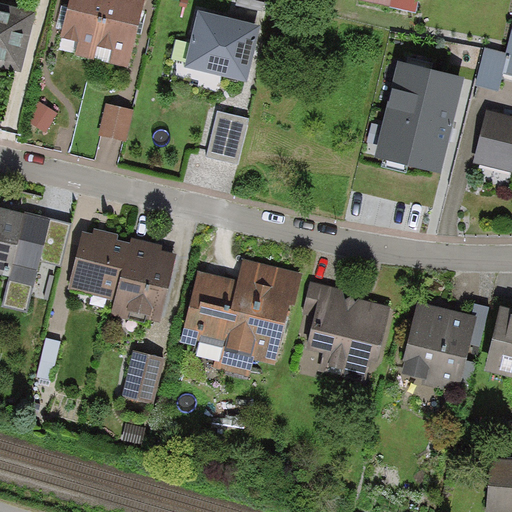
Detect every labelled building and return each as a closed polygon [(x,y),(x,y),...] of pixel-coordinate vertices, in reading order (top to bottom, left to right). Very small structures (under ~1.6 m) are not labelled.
[(108,0),(70,0),(62,33),(82,38),(98,42),(108,0)] [(144,0),(108,0),(98,42),(116,47),(131,51),(144,0)] [(31,15),(0,7),(0,61),(19,66),(31,15)] [(257,28),(201,14),(189,64),(245,78),(257,28)] [(511,34),(507,55),(485,49),(475,86),(499,92),(503,74),(511,75),(511,34)] [(94,57),(98,42),(82,38),(78,53),(94,57)] [(128,65),(131,51),(116,47),(112,61),(128,65)] [(441,166),(461,77),(400,64),(380,152),(441,166)] [(133,112),(110,105),(102,134),(124,140),(133,112)] [(511,117),(487,110),(474,163),(511,170),(511,117)] [(250,120),(217,112),(207,157),(239,165),(250,120)] [(23,215),(0,209),(0,268),(9,270),(17,240),(23,215)] [(24,210),(23,215),(17,240),(47,248),(55,218),(24,210)] [(95,237),(86,235),(74,285),(97,290),(98,285),(119,290),(129,246),(114,242),(115,238),(96,233),(95,237)] [(171,256),(129,246),(119,290),(115,306),(162,317),(171,279),(165,277),(171,256)] [(298,275),(264,267),(259,287),(258,293),(288,300),(292,300),(298,275)] [(259,287),(202,274),(197,298),(203,300),(197,328),(200,328),(197,338),(201,339),(198,352),(222,358),(220,366),(249,372),(255,346),(276,351),(288,300),(258,293),(259,287)] [(334,301),(337,289),(309,283),(309,286),(303,311),(318,315),(330,317),(334,301)] [(318,315),(310,347),(327,351),(324,363),(369,374),(378,336),(384,337),(389,315),(359,307),(353,296),(340,304),(334,301),(330,317),(318,315)] [(481,344),(491,305),(477,302),(472,322),(467,341),(481,344)] [(472,322),(421,309),(406,370),(457,382),(467,341),(472,322)] [(511,310),(504,309),(489,367),(511,372),(511,310)] [(63,341),(47,337),(37,375),(54,379),(63,341)] [(165,358),(135,351),(125,395),(154,402),(165,358)] [(511,460),(495,459),(490,510),(511,511),(511,460)]
